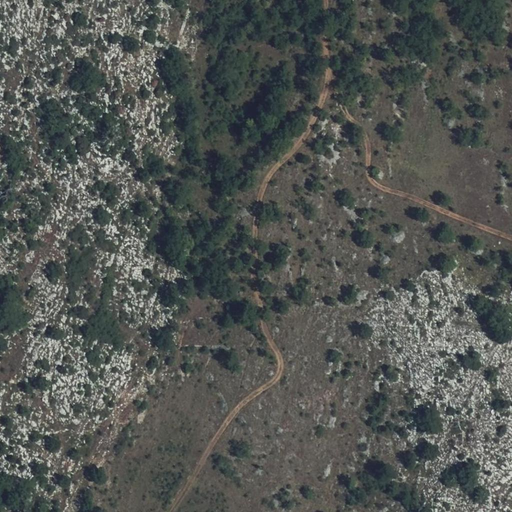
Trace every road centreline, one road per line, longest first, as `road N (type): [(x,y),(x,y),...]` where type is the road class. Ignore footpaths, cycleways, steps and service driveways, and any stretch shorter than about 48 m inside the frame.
road 1 (track): [(171,511),(228,417),(271,384),(281,366),(254,271),(257,202),(310,126),(329,73)]
road 2 (track): [(511,238),(376,185),(361,126),(341,106),(329,73)]
